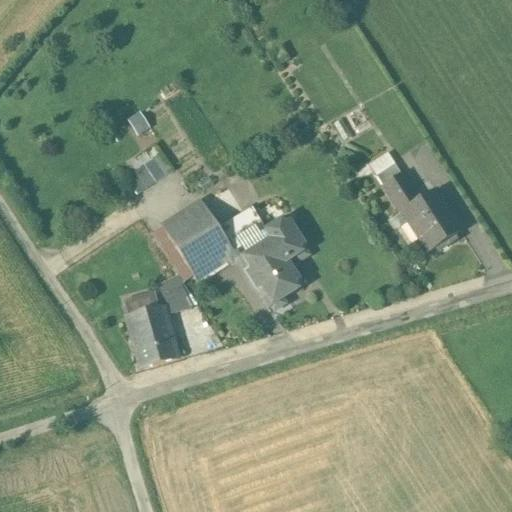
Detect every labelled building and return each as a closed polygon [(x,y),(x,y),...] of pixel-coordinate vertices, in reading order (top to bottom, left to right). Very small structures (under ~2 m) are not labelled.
[(142,135),(153,128),(144,114),(133,120),(142,135)] [(173,173),(161,155),(152,161),(164,179),(173,173)] [(164,179),(152,161),(144,167),(156,184),(164,179)] [(379,162),(370,168),(377,178),(386,173),(379,162)] [(156,184),(144,167),(135,173),(147,191),(156,184)] [(377,178),(376,179),(383,189),(401,177),(395,167),(386,173),(377,178)] [(134,172),(124,178),(137,197),(147,191),(135,173),(134,172)] [(401,177),(383,189),(391,202),(411,189),(402,176),(401,177)] [(435,193),(419,203),(411,189),(391,202),(401,216),(402,215),(428,255),(461,234),(435,193)] [(228,190),(202,207),(218,231),(244,215),(228,190)] [(202,207),(201,205),(162,230),(195,281),(233,257),(217,232),(218,231),(202,207)] [(218,231),(217,232),(233,257),(237,263),(237,262),(271,241),(266,233),(252,211),(218,231)] [(271,241),(237,262),(267,310),(302,288),(286,264),(306,252),(286,220),(266,233),(271,241)] [(181,287),(162,296),(172,316),(192,310),(181,287)] [(164,310),(125,321),(140,371),(178,361),(164,310)]
